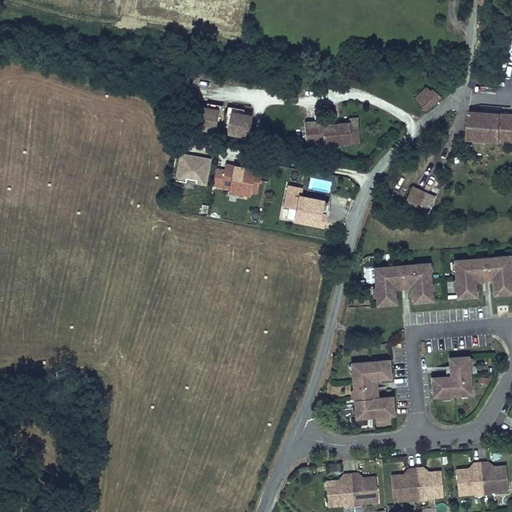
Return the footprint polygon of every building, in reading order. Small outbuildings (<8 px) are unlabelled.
[(414,99),(425,109),(439,93),(432,86),(428,90),(425,87),(414,99)] [(223,112),(225,101),(209,98),(208,103),(220,105),(219,112),(223,112)] [(208,103),(199,101),(195,123),(216,127),(219,112),(220,105),(208,103)] [(244,110),(245,105),(229,102),(227,113),(228,114),(231,114),(232,108),(244,110)] [(231,114),(228,129),(249,133),(253,112),(244,110),(232,108),(231,114)] [(511,114),(468,111),(466,137),(511,140),(511,114)] [(303,122),(305,146),(350,143),(350,134),(358,133),(357,119),(348,119),(348,123),(321,125),(321,121),(303,122)] [(350,134),(350,143),(359,142),(358,133),(350,134)] [(206,186),(211,158),(179,152),(174,180),(206,186)] [(257,190),(262,167),(226,159),(225,165),(217,164),(213,180),(257,190)] [(291,184),(283,214),(320,225),(324,212),(319,211),(322,199),(297,193),(299,186),(291,184)] [(431,197),(409,188),(402,204),(424,214),(431,197)] [(455,263),(457,300),(477,298),(476,283),(493,282),(494,297),(511,295),(511,285),(510,259),(455,263)] [(373,268),(376,305),(395,304),(394,290),(413,289),(414,303),(432,301),(429,264),(373,268)] [(431,379),(432,398),(470,396),(468,359),(447,360),(448,378),(431,379)] [(352,364),(356,419),(391,417),(390,398),(376,399),(375,381),(389,380),(388,362),(352,364)] [(473,467),(457,468),(459,493),(508,489),(506,464),(489,465),(489,460),(473,461),(473,467)] [(408,472),(393,474),(395,498),(443,494),(440,469),(424,471),(424,466),(408,468),(408,472)] [(345,477),(327,479),(329,502),(378,498),(376,475),(359,476),(359,472),(345,473),(345,477)]
